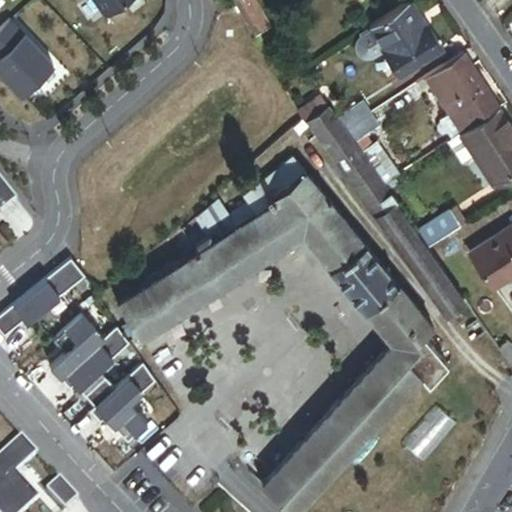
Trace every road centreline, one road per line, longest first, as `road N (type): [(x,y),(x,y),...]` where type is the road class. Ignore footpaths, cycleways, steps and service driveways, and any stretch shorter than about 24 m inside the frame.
road 1 (residential): [(186,0),(189,28),(54,167)]
road 2 (residential): [(120,511),(0,378)]
road 3 (residential): [(54,167),(57,207),(48,243),(0,282)]
